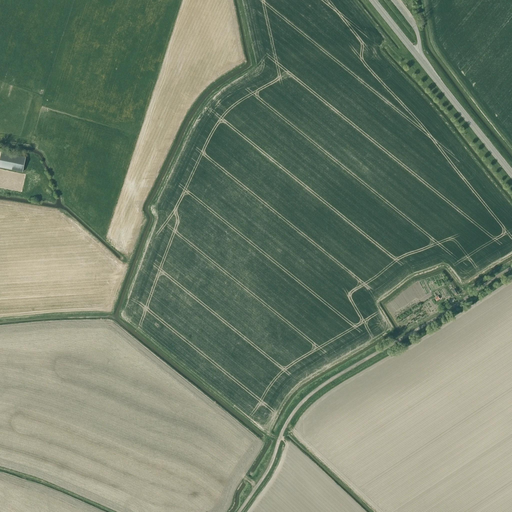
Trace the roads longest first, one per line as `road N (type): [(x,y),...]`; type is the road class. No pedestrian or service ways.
road 1 (track): [(238,511),(267,472),(299,399),(511,268)]
road 2 (primary): [(511,173),(371,0)]
